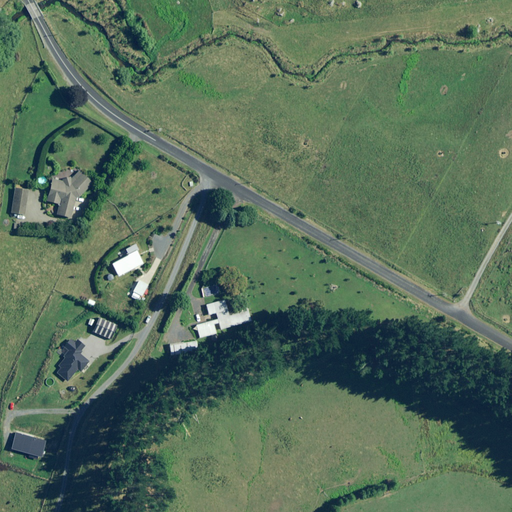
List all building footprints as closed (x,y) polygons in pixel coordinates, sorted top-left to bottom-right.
[(93,185),(81,171),(75,177),(59,181),(54,180),(47,201),(60,205),(57,215),(71,219),(77,200),(93,185)] [(29,191),(15,189),(11,213),(25,216),(29,191)] [(144,264),(137,252),(113,265),(119,277),(144,264)] [(149,286),(140,281),(134,292),(143,297),(149,286)] [(213,321),(197,325),(200,338),(216,334),(214,325),(219,323),(221,330),(252,322),(248,308),(228,313),(225,300),(206,305),(209,316),(216,314),(218,319),(213,321)] [(118,326),(99,318),(93,333),(112,340),(118,326)] [(89,362),(80,355),(83,352),(82,351),(85,347),(78,341),(75,344),(70,340),(64,348),(69,351),(64,357),(66,358),(59,367),(61,368),(57,374),(67,382),(77,370),(81,372),(89,362)] [(198,352),(196,341),(169,345),(171,356),(198,352)]
